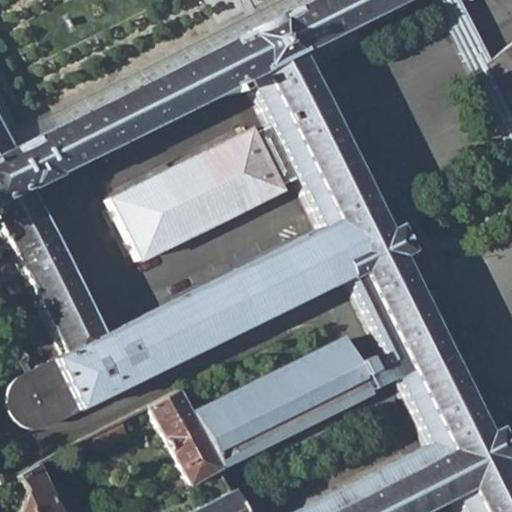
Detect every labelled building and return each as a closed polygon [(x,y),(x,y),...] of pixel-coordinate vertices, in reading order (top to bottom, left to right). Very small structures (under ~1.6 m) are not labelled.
[(0,0),(0,241),(57,364),(44,371),(19,383),(16,384),(12,387),(7,392),(2,399),(1,408),(2,414),(4,420),(9,427),(14,432),(22,435),(33,435),(41,432),(67,420),(72,429),(344,295),(357,291),(400,375),(410,393),(446,468),(356,511),(455,511),(467,506),(469,511),(511,511),(511,504),(498,475),(510,469),(496,442),(494,444),(490,445),(484,447),(398,272),(408,266),(396,240),(394,241),(384,244),(299,69),(434,3),(439,0),(456,0),(459,5),(474,1),(475,0),(0,0)] [(439,0),(434,3),(511,161),(511,125),(483,66),(487,62),(459,5),(456,0),(439,0)] [(511,42),(487,62),(483,66),(511,125),(511,42)] [(213,464),(363,394),(338,345),(187,415),(213,464)] [(183,489),(217,471),(213,464),(187,415),(176,393),(146,408),(182,477),(178,479),(183,489)] [(363,394),(213,464),(217,471),(221,479),(368,403),(363,394)] [(91,435),(99,450),(129,436),(121,421),(91,435)] [(13,511),(59,511),(38,467),(35,464),(14,474),(23,485),(13,511)] [(238,511),(224,485),(180,511),(238,511)]
